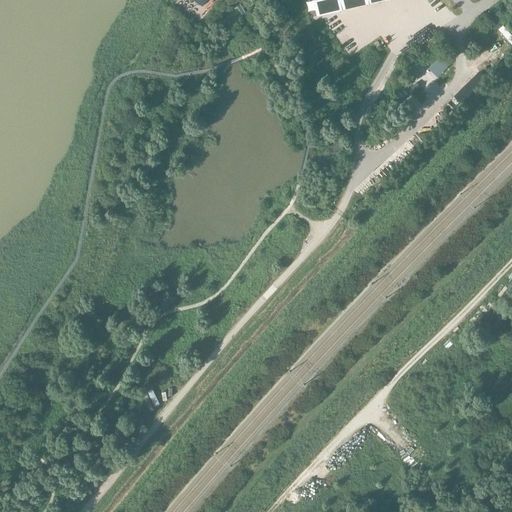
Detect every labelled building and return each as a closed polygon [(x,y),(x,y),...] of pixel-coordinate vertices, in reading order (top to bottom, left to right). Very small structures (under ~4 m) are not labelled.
[(313,0),(318,17),(390,0),(313,0)] [(499,62),(507,57),(505,53),(496,58),(499,62)] [(432,66),(441,75),(450,65),(440,57),(432,66)] [(464,92),(473,101),(483,91),(474,82),(464,92)] [(421,105),(426,111),(444,94),(439,88),(421,105)]
